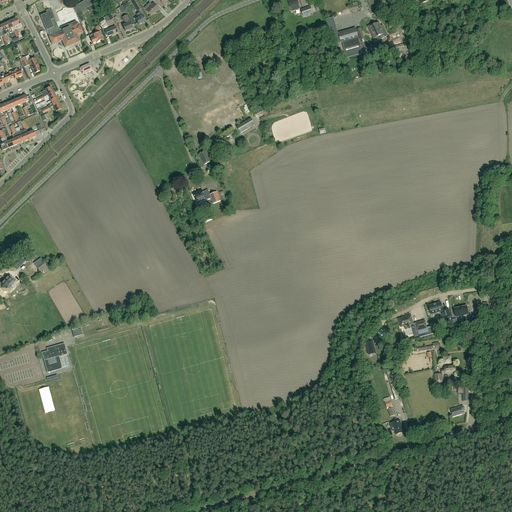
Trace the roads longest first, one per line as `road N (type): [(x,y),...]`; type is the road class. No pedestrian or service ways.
road 1 (unclassified): [(198,511),(511,415)]
road 2 (unclassified): [(0,225),(157,71)]
road 3 (residential): [(54,73),(143,35),(189,0)]
road 4 (residential): [(0,185),(71,113),(54,73)]
road 5 (unclassified): [(157,71),(211,19),(256,0)]
